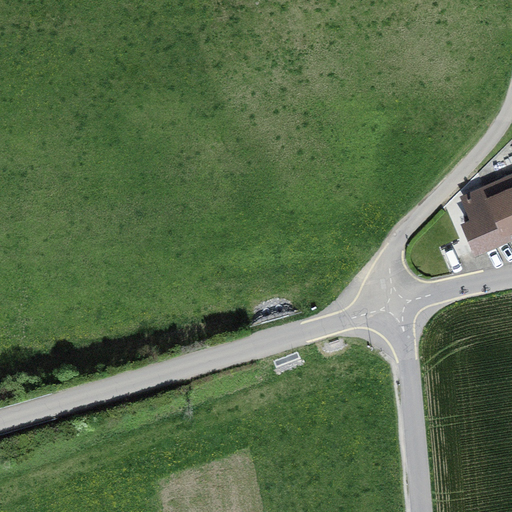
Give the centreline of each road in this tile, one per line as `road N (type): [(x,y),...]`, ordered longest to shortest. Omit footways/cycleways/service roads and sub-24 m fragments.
road 1 (unclassified): [(394,309),(0,420)]
road 2 (unclassified): [(511,105),(488,147),(406,233),(393,271),(394,309)]
road 3 (unclassified): [(394,309),(420,511)]
road 4 (unclassified): [(511,280),(394,309)]
